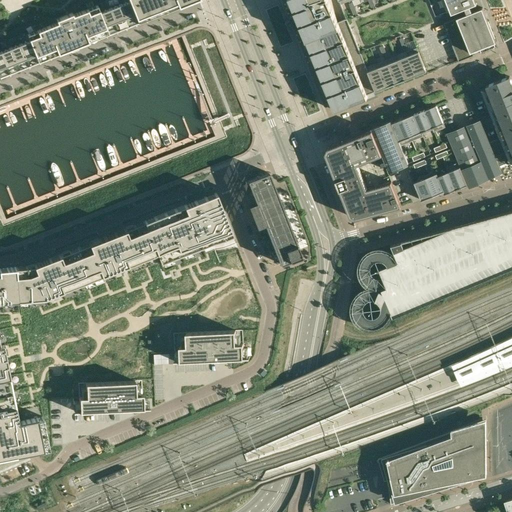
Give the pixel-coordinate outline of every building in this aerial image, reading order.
[(108,33),(138,21),(129,0),(99,12),(108,33)] [(129,0),(138,21),(191,0),(129,0)] [(328,0),(288,0),(333,111),(377,94),(347,18),(338,22),(328,0)] [(428,0),(435,17),(450,11),(451,14),(477,4),(475,0),(428,0)] [(77,45),(108,33),(99,12),(97,5),(73,14),(72,13),(56,19),(57,22),(27,34),(29,40),(37,61),(70,48),(70,50),(78,47),(77,45)] [(443,23),(459,61),(498,46),(482,7),(443,23)] [(0,75),(37,61),(29,40),(0,51),(0,75)] [(419,51),(409,55),(417,75),(427,71),(419,51)] [(409,55),(399,59),(407,79),(417,75),(409,55)] [(399,59),(389,63),(397,83),(407,79),(399,59)] [(389,63),(379,67),(387,87),(397,83),(389,63)] [(379,67),(369,71),(377,91),(387,87),(379,67)] [(506,136),(490,142),(501,170),(511,165),(511,82),(509,76),(486,85),(506,136)] [(443,124),(436,106),(425,110),(432,128),(443,124)] [(432,128),(425,110),(414,115),(421,133),(432,128)] [(421,133),(414,115),(403,119),(410,137),(421,133)] [(410,137),(403,119),(392,124),(395,131),(399,142),(410,137)] [(479,121),(447,134),(460,166),(465,178),(469,187),(489,178),(502,172),(501,170),(490,142),(488,137),(481,120),(480,121),(479,121)] [(391,122),(372,130),(384,159),(385,159),(390,172),(398,168),(409,164),(399,142),(395,131),(392,124),(391,122)] [(385,161),(372,130),(327,148),(325,154),(351,217),(356,219),(402,207),(401,206),(388,172),(389,172),(385,161)] [(465,178),(460,166),(449,171),(456,189),(467,184),(465,178)] [(456,189),(449,171),(438,175),(444,190),(444,191),(445,193),(456,189)] [(267,172),(247,180),(280,263),(280,264),(300,256),(301,254),(268,172),(267,172)] [(437,172),(426,177),(433,195),(444,191),(444,190),(438,175),(437,172)] [(415,181),(422,199),(433,195),(426,177),(415,181)] [(215,192),(144,220),(157,252),(161,262),(211,242),(232,234),(215,192)] [(393,318),(511,268),(511,210),(476,221),(456,226),(391,245),(398,262),(397,262),(396,259),(393,256),(390,253),(387,251),(383,250),(380,250),(376,250),(372,251),(369,253),(366,255),(363,258),(361,261),(360,264),(359,268),(359,272),(360,275),(362,279),(364,282),(366,285),(369,287),(373,288),(376,289),(376,290),(373,289),(369,289),(365,290),(362,292),(359,294),(356,297),(354,300),(353,303),(352,307),(352,310),(353,314),(354,317),(356,321),(358,323),(361,326),(364,327),(368,329),(372,329),(375,329),(379,328),(382,326),(385,324),(388,321),(390,317),(391,314),(393,318)] [(144,220),(79,247),(92,278),(157,252),(144,220)] [(31,266),(14,267),(17,300),(44,298),(92,278),(79,247),(31,266)] [(0,268),(0,301),(17,300),(14,267),(0,268)] [(236,344),(235,331),(185,333),(186,347),(179,347),(179,362),(244,359),(243,344),(236,344)] [(0,393),(12,391),(3,345),(0,345),(0,393)] [(133,381),(83,384),(84,397),(76,397),(77,412),(141,409),(140,394),(133,395),(133,381)] [(12,391),(0,393),(0,457),(33,451),(48,448),(42,416),(18,421),(12,391)] [(391,504),(442,487),(490,473),(490,462),(488,419),(483,420),(482,418),(453,429),(453,430),(379,459),(383,474),(385,480),(387,480),(391,504)] [(141,437),(152,431),(148,424),(137,430),(141,437)]
